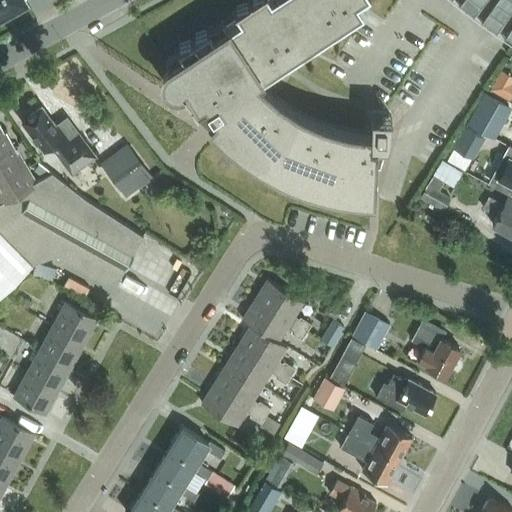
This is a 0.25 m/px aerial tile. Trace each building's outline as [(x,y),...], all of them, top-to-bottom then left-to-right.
[(0,0),(0,14),(25,0),(0,0)] [(215,122),(225,131),(222,134),(233,144),(243,152),(255,160),(260,151),(273,159),(286,165),(282,175),(294,180),(307,184),(320,188),(323,179),(337,182),(351,184),(350,194),(364,196),(372,196),(373,170),(373,156),(383,156),(390,132),(391,115),(371,114),(369,141),(345,140),(319,131),(294,119),(271,104),(250,86),(243,77),(359,0),(250,0),(234,11),(235,12),(236,11),(241,18),(214,36),(209,29),(210,29),(209,27),(177,48),(178,49),(179,49),(183,56),(170,64),(169,65),(166,68),(164,71),(163,76),(163,80),(165,83),(168,87),(172,89),(176,89),(180,89),(183,87),(196,107),(211,124),(212,125),(215,122)] [(467,10),(474,1),(472,0),(463,0),(460,5),(467,10)] [(503,8),(508,0),(497,0),(495,3),(503,8)] [(511,1),(510,0),(508,0),(503,8),(510,14),(511,10),(511,1)] [(474,16),(481,7),(474,1),(467,10),(474,16)] [(495,3),(489,13),(496,18),(503,8),(495,3)] [(503,23),(510,14),(503,8),(496,18),(503,23)] [(489,27),(496,18),(489,13),(482,22),(489,27)] [(497,32),(503,23),(496,18),(489,27),(497,32)] [(475,106),(467,121),(493,136),(501,121),(511,104),(485,90),(484,90),(475,106)] [(55,149),(72,172),(95,154),(79,132),(69,139),(57,123),(56,124),(42,104),(22,120),(44,149),(52,143),(56,149),(55,149)] [(0,293),(26,268),(32,262),(56,253),(114,285),(143,234),(86,197),(51,170),(35,181),(18,151),(17,152),(5,130),(4,131),(0,124),(0,293)] [(473,158),(486,136),(465,125),(452,147),(473,158)] [(128,144),(102,163),(126,195),(151,176),(128,144)] [(511,159),(508,157),(501,169),(511,175),(511,159)] [(442,159),(419,195),(443,209),(451,196),(439,189),(447,176),(455,180),(461,170),(442,159)] [(489,195),(483,206),(498,214),(492,223),(511,233),(511,197),(508,195),(504,203),(489,195)] [(268,277),(255,297),(307,330),(312,322),(300,315),(299,317),(294,314),(303,300),(268,277)] [(242,317),(251,323),(287,344),(278,339),(287,325),(292,329),(291,330),(302,338),(307,330),(255,297),(242,317)] [(52,323),(84,341),(97,317),(65,299),(52,323)] [(376,346),(390,322),(366,309),(352,333),(376,346)] [(321,338),(333,345),(344,325),(333,318),(321,338)] [(445,374),(460,347),(441,336),(443,333),(421,320),(411,338),(424,345),(417,357),(426,362),(426,363),(445,374)] [(52,323),(40,346),(71,364),(84,341),(52,323)] [(283,361),(278,358),(287,344),(251,323),(239,342),(290,374),(295,367),(284,360),(283,361)] [(352,335),(341,355),(354,362),(365,343),(364,342),(352,335)] [(286,382),(290,374),(239,342),(226,362),(262,384),(270,370),(275,373),(274,375),(286,382)] [(40,346),(27,369),(59,387),(71,364),(40,346)] [(226,362),(214,382),(266,414),(271,406),(259,399),(258,401),(253,397),(262,384),(226,362)] [(46,411),(59,387),(27,369),(14,393),(46,411)] [(375,393),(375,394),(404,410),(404,409),(403,408),(407,402),(425,411),(436,391),(408,376),(407,378),(393,370),(379,395),(375,393)] [(313,397),(333,409),(344,388),(324,377),(313,397)] [(237,423),(246,409),(251,413),(250,414),(261,421),(266,414),(214,382),(201,401),(237,423)] [(306,401),(288,434),(305,444),(324,411),(306,401)] [(2,414),(0,418),(0,445),(21,457),(34,432),(2,414)] [(262,422),(260,425),(273,434),(280,423),(266,414),(261,421),(262,422)] [(356,415),(348,430),(399,458),(412,435),(387,422),(379,436),(366,428),(369,422),(356,415)] [(220,456),(225,449),(209,439),(208,441),(183,425),(171,444),(196,461),(205,447),(220,456)] [(370,453),(362,468),(387,481),(399,458),(348,430),(340,445),(353,452),(356,446),(370,453)] [(323,461),(289,441),(282,453),(316,473),(323,461)] [(212,470),(196,461),(171,444),(157,465),(183,482),(192,468),(207,478),(212,470)] [(21,457),(0,445),(0,474),(8,479),(21,457)] [(279,486),(293,461),(279,453),(265,478),(279,486)] [(198,492),(183,482),(157,465),(143,487),(170,503),(178,489),(194,499),(198,492)] [(234,484),(212,470),(205,483),(227,496),(234,484)] [(0,474),(0,494),(8,479),(0,474)] [(369,511),(376,501),(363,494),(365,492),(351,484),(350,485),(337,478),(330,491),(343,499),(338,508),(345,511),(369,511)] [(183,511),(170,503),(143,487),(128,511),(129,511),(163,511),(165,511),(166,511),(183,511)] [(254,511),(261,511),(270,499),(258,492),(248,508),(254,511)] [(510,511),(511,510),(511,507),(488,495),(479,511),(510,511)]
